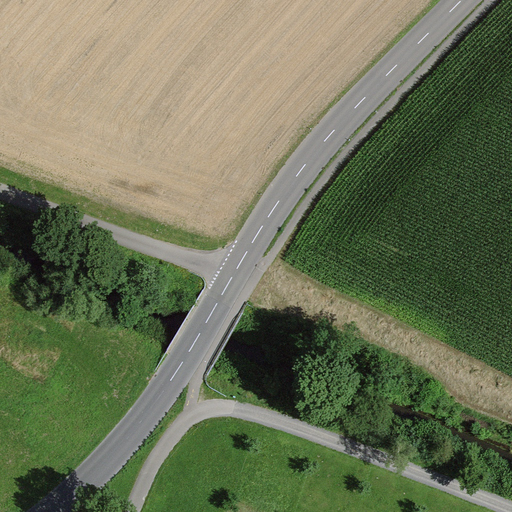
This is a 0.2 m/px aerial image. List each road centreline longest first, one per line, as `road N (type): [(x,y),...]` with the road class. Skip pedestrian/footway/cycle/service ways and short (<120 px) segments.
road 1 (tertiary): [(231,279),(291,185),(467,0)]
road 2 (track): [(193,414),(249,411),(511,511)]
road 3 (tertiary): [(53,511),(146,416),(231,279)]
road 4 (unclassified): [(0,193),(231,279)]
